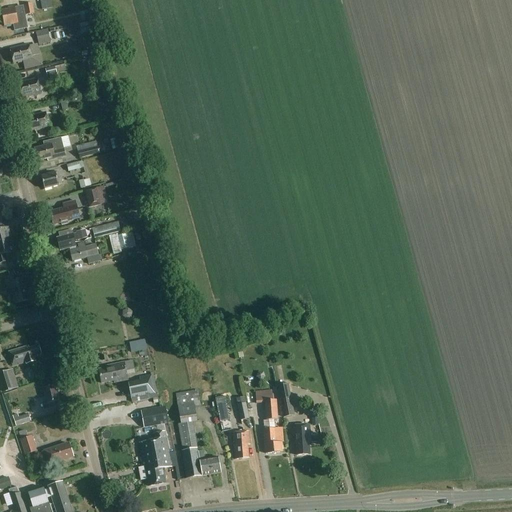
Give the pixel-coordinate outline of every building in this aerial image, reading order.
[(34,14),(32,3),(24,5),(26,16),(34,14)] [(4,27),(13,25),(14,31),(27,29),(23,7),(15,8),(15,7),(8,9),(9,11),(1,12),(4,27)] [(87,22),(79,24),(81,34),(89,32),(89,31),(87,22)] [(69,37),(77,36),(75,26),(67,27),(69,37)] [(38,41),(50,39),(48,32),(36,35),(38,41)] [(18,64),(23,63),(25,70),(43,66),(37,45),(29,46),(29,45),(10,50),(13,64),(18,63),(18,64)] [(90,72),(100,70),(97,58),(87,61),(90,72)] [(45,71),(48,82),(59,80),(57,74),(66,72),(65,66),(45,71)] [(27,98),(41,94),(37,79),(18,84),(21,98),(27,97),(27,98)] [(35,132),(50,128),(46,114),(26,118),(30,132),(35,131),(35,132)] [(48,161),(55,159),(65,157),(61,139),(43,143),(44,147),(34,150),(37,162),(48,160),(48,161)] [(99,153),(109,151),(107,144),(97,147),(99,153)] [(77,152),(78,158),(99,153),(97,147),(82,151),(77,152)] [(67,166),(68,172),(79,169),(78,163),(67,166)] [(44,189),(62,185),(59,173),(41,177),(44,189)] [(85,192),(90,208),(101,205),(97,189),(85,192)] [(76,198),(83,196),(81,190),(74,193),(76,198)] [(68,224),(68,221),(80,218),(76,202),(63,205),(64,210),(51,213),(54,225),(61,223),(62,226),(68,224)] [(94,227),(101,225),(99,218),(92,220),(94,227)] [(95,240),(121,233),(119,222),(92,229),(95,240)] [(0,242),(11,240),(8,228),(0,229),(0,242)] [(76,231),(78,242),(87,240),(85,229),(76,231)] [(69,249),(70,249),(73,248),(74,251),(76,250),(72,235),(71,230),(58,233),(59,238),(56,239),(60,251),(69,249)] [(118,236),(121,251),(129,249),(125,234),(118,236)] [(117,235),(109,236),(114,255),(122,253),(121,251),(118,236),(117,235)] [(11,240),(0,242),(0,256),(14,253),(11,240)] [(72,262),(87,258),(98,255),(96,245),(85,248),(84,243),(78,244),(79,249),(76,250),(74,251),(73,248),(70,249),(70,252),(72,262)] [(15,304),(31,300),(25,279),(17,281),(16,275),(4,278),(7,289),(11,288),(15,304)] [(40,354),(38,346),(29,349),(28,347),(9,353),(13,367),(26,363),(26,364),(35,362),(34,358),(38,357),(38,355),(40,354)] [(114,383),(128,381),(124,363),(106,367),(106,369),(99,370),(101,384),(114,381),(114,383)] [(0,372),(0,378),(4,392),(14,389),(8,370),(0,372)] [(140,382),(128,384),(131,399),(155,394),(151,376),(139,378),(140,382)] [(277,386),(279,397),(283,418),(294,416),(290,395),(289,388),(288,384),(283,385),(277,386)] [(44,411),(54,408),(53,403),(58,401),(54,386),(44,389),(47,401),(42,403),(44,411)] [(265,403),(266,420),(277,420),(276,400),(272,401),(272,390),(255,392),(256,404),(265,403)] [(176,398),(180,424),(179,424),(183,451),(182,451),(187,479),(220,473),(217,458),(217,457),(205,459),(203,451),(197,452),(194,434),(192,423),(197,422),(197,421),(194,407),(200,406),(198,394),(176,398)] [(227,404),(225,397),(215,399),(217,406),(227,404)] [(245,404),(237,405),(240,421),(249,419),(245,404)] [(145,428),(169,424),(165,406),(141,410),(145,428)] [(14,419),(16,426),(31,421),(29,415),(14,419)] [(282,453),(281,443),(276,443),(275,429),(275,428),(274,420),(263,421),(264,430),(263,430),(265,454),(282,453)] [(310,455),(310,443),(311,443),(310,425),(293,426),(293,444),(296,444),(296,456),(310,455)] [(155,456),(169,453),(166,438),(165,432),(153,434),(154,441),(139,444),(143,467),(156,465),(155,456)] [(234,460),(248,459),(247,446),(249,446),(248,432),(232,433),(234,460)] [(21,440),(25,455),(36,451),(32,437),(21,440)] [(46,466),(73,458),(68,444),(42,453),(46,466)] [(156,465),(143,467),(145,467),(149,487),(165,484),(163,470),(172,468),(169,453),(155,456),(156,465)] [(0,480),(0,486),(1,490),(11,486),(8,477),(0,480)] [(71,511),(63,483),(29,494),(33,508),(30,509),(30,511),(71,511)] [(25,511),(20,494),(18,487),(9,490),(10,496),(15,510),(14,511),(11,511),(25,511)]
